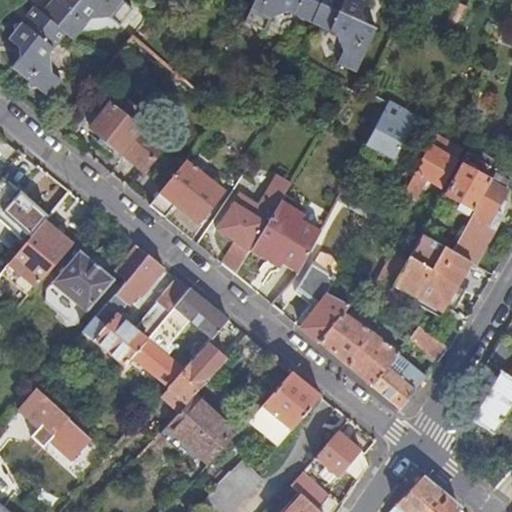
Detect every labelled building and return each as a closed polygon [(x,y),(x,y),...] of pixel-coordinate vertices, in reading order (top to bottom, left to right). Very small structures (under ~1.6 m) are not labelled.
[(36,5),(35,6),(75,38),(76,39),(91,20),(109,17),(120,25),(132,9),(121,0),(53,0),(44,11),(36,5)] [(255,0),(247,22),(267,31),(272,19),(288,12),(313,22),(322,0),(255,0)] [(362,0),(322,0),(313,22),(336,32),(343,50),(337,62),(356,71),(375,28),(364,23),(361,14),(366,2),(362,0)] [(14,68),(50,97),(63,81),(53,73),(51,54),(66,35),(74,41),(76,39),(75,38),(35,6),(10,39),(19,47),(21,58),(14,68)] [(91,127),(143,170),(166,144),(149,129),(145,126),(142,129),(111,103),(91,127)] [(410,129),(406,127),(394,121),(399,113),(387,107),(363,153),(391,167),(410,129)] [(410,120),(399,113),(394,121),(406,127),(410,120)] [(454,158),(460,147),(444,138),(436,134),(406,191),(418,197),(428,178),(442,186),(457,160),(454,158)] [(225,192),(187,162),(151,205),(163,216),(174,202),(178,205),(167,218),(193,240),(204,225),(201,223),(225,192)] [(490,179),(472,169),(467,166),(461,163),(444,193),(474,209),(490,179)] [(279,206),(294,179),(281,171),(260,204),(241,193),(217,230),(236,242),(223,264),(237,276),(251,252),(252,250),(250,249),(272,212),(274,213),(279,206)] [(27,207),(45,221),(70,191),(52,176),(27,207)] [(472,261),(476,264),(504,215),(496,210),(508,189),(491,179),(490,179),(474,209),(475,210),(453,251),(472,261)] [(366,185),(360,197),(377,207),(393,215),(400,203),(366,185)] [(336,202),(370,220),(377,207),(360,197),(344,189),(336,202)] [(282,263),(283,264),(299,273),(318,237),(300,225),(302,220),(279,206),(274,213),(252,250),(251,252),(266,261),(276,259),(280,259),(282,263)] [(72,243),(45,221),(10,263),(11,264),(36,285),(72,243)] [(453,251),(423,233),(409,258),(394,284),(443,311),(472,261),(453,251)] [(118,267),(129,276),(148,254),(136,244),(118,267)] [(80,250),(53,281),(88,310),(114,279),(80,250)] [(367,301),(381,308),(394,284),(409,258),(396,251),(367,301)] [(322,253),(315,265),(340,279),(345,268),(340,265),(333,258),(322,253)] [(115,294),(121,299),(129,304),(136,295),(139,297),(164,267),(148,254),(129,276),(115,294)] [(340,279),(315,265),(314,264),(297,291),(318,309),(302,329),(320,343),(343,312),(349,305),(346,303),(331,295),(340,279)] [(117,314),(116,313),(95,338),(94,339),(125,364),(128,361),(190,288),(178,278),(134,328),(117,314)] [(88,310),(53,281),(46,289),(45,301),(67,320),(81,318),(88,310)] [(192,322),(211,338),(228,319),(201,297),(190,288),(128,361),(133,364),(137,359),(169,386),(184,368),(166,353),(192,322)] [(84,330),(95,338),(116,313),(112,310),(121,299),(115,294),(86,327),(84,330)] [(375,334),(343,312),(320,343),(353,370),(372,385),(397,356),(399,354),(375,334)] [(437,362),(449,348),(420,328),(410,340),(437,362)] [(399,353),(427,376),(437,362),(410,340),(399,353)] [(163,394),(180,409),(187,401),(188,402),(193,395),(210,377),(209,376),(226,356),(208,341),(184,368),(169,386),(170,387),(163,394)] [(407,401),(425,378),(397,356),(372,385),(401,409),(407,401)] [(292,371),(248,421),(278,446),(322,396),(307,384),(292,371)] [(493,435),(506,417),(511,408),(511,379),(506,375),(500,371),(489,386),(492,389),(481,404),(485,408),(475,422),(493,435)] [(42,424),(60,439),(61,438),(75,422),(37,387),(34,390),(19,409),(39,427),(42,424)] [(180,409),(166,424),(210,463),(237,433),(193,395),(188,402),(187,401),(180,409)] [(67,443),(81,427),(75,422),(61,438),(67,443)] [(361,450),(339,431),(315,458),(338,477),(361,450)] [(256,472),(242,460),(198,506),(204,511),(229,511),(262,478),(256,472)] [(0,490),(2,492),(0,494),(0,502),(4,506),(20,487),(3,472),(0,475),(0,490)] [(329,496),(303,472),(292,485),(319,509),(329,496)] [(405,511),(455,511),(460,508),(442,494),(422,477),(397,503),(405,511)] [(11,511),(27,494),(20,487),(4,506),(11,511)] [(287,511),(302,498),(298,494),(280,511),(287,511)] [(316,511),(302,498),(287,511),(316,511)] [(388,511),(405,511),(397,503),(388,511)]
